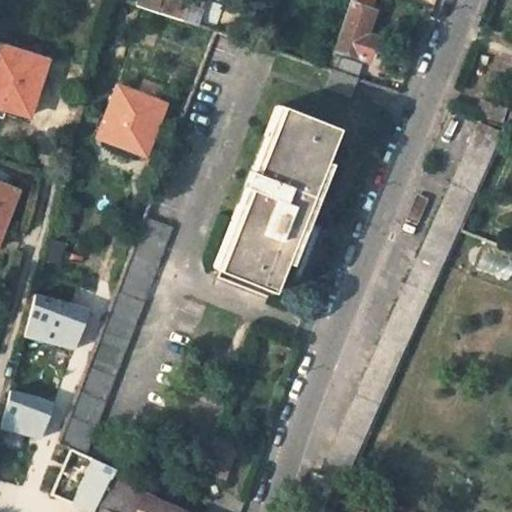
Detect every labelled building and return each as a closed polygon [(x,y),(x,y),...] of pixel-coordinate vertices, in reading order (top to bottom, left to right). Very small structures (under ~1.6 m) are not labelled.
[(138,0),(137,5),(176,18),(182,2),(175,0),(138,0)] [(373,11),(365,8),(351,3),(337,48),(371,59),(379,37),(366,33),(373,11)] [(46,61),(0,46),(0,106),(30,116),(46,61)] [(332,60),(330,69),(352,76),(355,67),(332,60)] [(345,95),(352,76),(330,69),(325,67),(319,87),(345,95)] [(101,126),(149,146),(169,95),(122,77),(101,126)] [(507,109),(483,100),(479,114),(503,122),(507,109)] [(338,128),(275,105),(250,170),(247,169),(241,185),(243,187),(212,272),(271,294),(284,262),(289,264),(328,164),(324,162),(338,128)] [(346,479),(375,417),(506,129),(480,120),(322,469),(346,479)] [(0,249),(9,216),(11,217),(18,191),(0,187),(0,249)] [(169,229),(144,219),(57,440),(81,451),(169,229)] [(23,335),(77,351),(90,306),(36,291),(23,335)] [(13,386),(0,423),(0,424),(42,439),(56,400),(13,386)] [(211,438),(199,469),(220,477),(232,446),(211,438)] [(94,511),(134,511),(142,494),(110,480),(114,469),(63,446),(46,489),(70,499),(69,500),(95,511),(94,511)] [(181,511),(142,494),(134,511),(181,511)]
